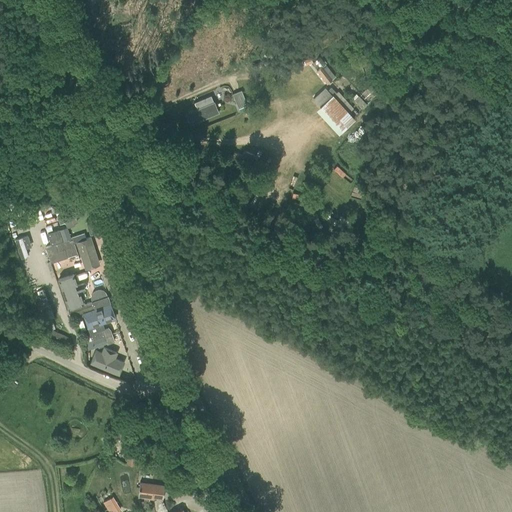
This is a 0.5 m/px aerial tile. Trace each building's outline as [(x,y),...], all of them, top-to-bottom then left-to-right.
[(302,60),(284,67),(285,72),(304,64),(302,60)] [(322,66),(316,70),(327,84),(332,79),(322,66)] [(283,67),(278,70),(280,76),(286,74),(285,72),(283,67)] [(365,89),(362,92),(370,100),(373,97),(377,93),(369,85),(365,89)] [(312,99),(319,106),(315,109),(338,134),(355,119),(349,112),(354,109),(338,91),(337,93),(331,87),(327,90),(325,87),(312,99)] [(232,94),(238,109),(247,105),(241,90),(232,94)] [(186,113),(191,124),(218,112),(213,101),(211,95),(203,98),(194,102),(197,108),(186,113)] [(85,221),(90,234),(99,231),(94,218),(85,221)] [(67,227),(48,233),(51,244),(63,240),(63,242),(55,244),(57,250),(64,248),(67,257),(76,254),(71,239),(70,239),(67,227)] [(76,242),(85,269),(100,264),(91,237),(76,242)] [(94,242),(100,258),(106,256),(100,240),(94,242)] [(81,266),(79,259),(77,255),(65,258),(69,270),(78,267),(81,266)] [(85,289),(83,283),(77,285),(73,274),(58,279),(67,307),(78,303),(83,302),(82,301),(79,291),(85,289)] [(55,328),(51,318),(54,317),(46,296),(42,297),(43,300),(35,303),(45,332),(55,328)] [(88,327),(115,318),(107,296),(91,301),(94,308),(94,309),(83,313),(88,327)] [(71,316),(94,308),(91,301),(88,302),(87,299),(82,301),(83,302),(78,303),(79,305),(68,309),(71,316)] [(50,330),(47,336),(67,346),(70,339),(51,329),(50,330)] [(104,336),(101,330),(83,337),(85,343),(104,336)] [(107,335),(109,343),(118,340),(115,332),(107,335)] [(106,343),(104,336),(85,343),(87,349),(98,346),(98,348),(103,346),(102,345),(106,343)] [(124,361),(115,357),(117,352),(103,346),(101,351),(95,349),(89,364),(118,375),(124,361)] [(127,463),(135,464),(137,452),(128,451),(127,463)] [(151,486),(139,484),(137,497),(150,499),(150,497),(162,498),(164,485),(151,483),(151,486)] [(103,502),(109,511),(116,511),(119,511),(110,497),(103,502)]
